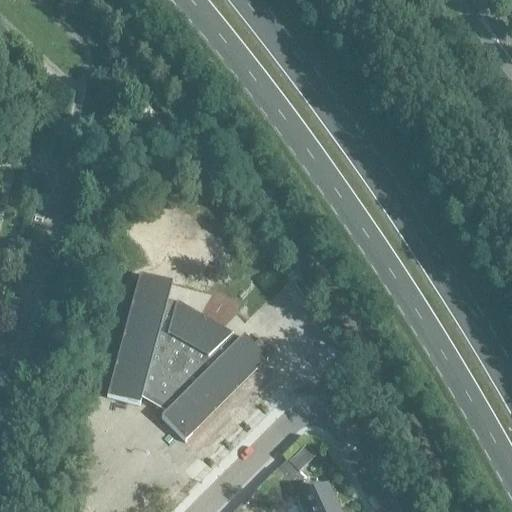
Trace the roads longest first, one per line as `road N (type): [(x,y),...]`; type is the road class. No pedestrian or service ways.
road 1 (primary): [(188,0),(252,78),(428,334),(511,481)]
road 2 (primary): [(511,397),(285,56),(237,0)]
road 3 (residential): [(378,511),(339,432),(317,418),(290,423),(201,511)]
